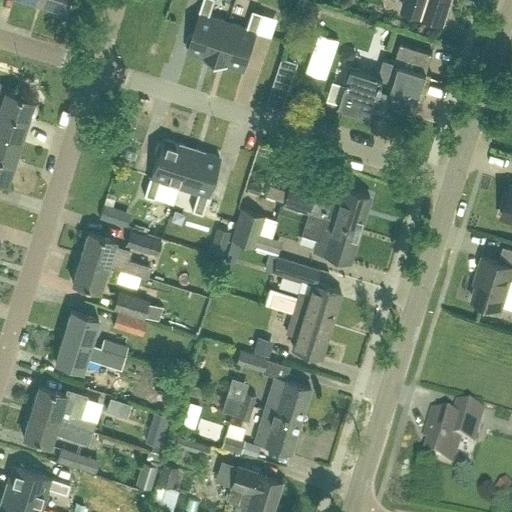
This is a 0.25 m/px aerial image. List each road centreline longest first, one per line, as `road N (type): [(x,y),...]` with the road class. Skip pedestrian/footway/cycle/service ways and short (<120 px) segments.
road 1 (residential): [(453,181),(92,67)]
road 2 (tertiary): [(353,504),(453,181)]
road 3 (residential): [(0,362),(92,67)]
road 4 (tertiary): [(453,181),(507,0)]
